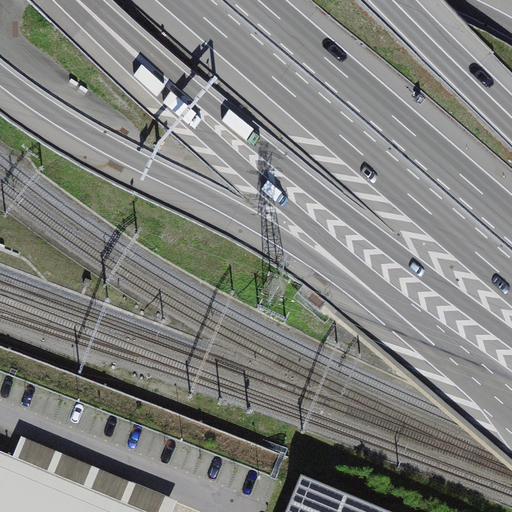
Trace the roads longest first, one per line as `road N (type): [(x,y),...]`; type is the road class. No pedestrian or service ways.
road 1 (motorway): [(0,74),(103,142),(280,236),(428,353),(467,370)]
road 2 (motorway): [(77,0),(511,339)]
road 3 (motorway): [(76,0),(180,111),(467,370)]
road 4 (motorway): [(183,0),(511,283)]
road 5 (motorway): [(511,219),(259,0)]
road 6 (motorway): [(511,130),(432,53),(391,0)]
road 7 (motorway): [(511,106),(392,0)]
